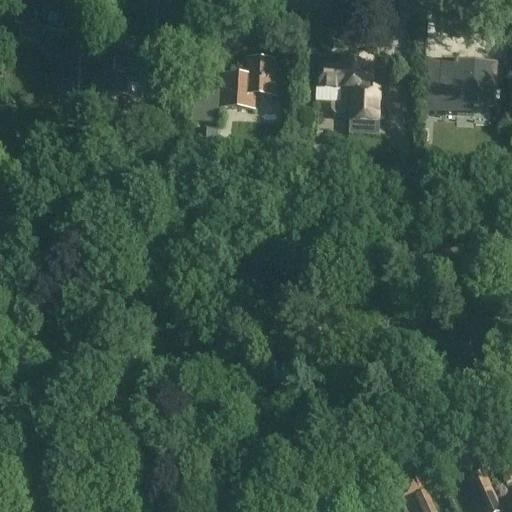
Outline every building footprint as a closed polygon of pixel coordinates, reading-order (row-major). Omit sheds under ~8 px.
[(23,27),(19,36),(38,45),(42,35),(58,42),(72,48),(71,96),(75,96),(74,134),(93,135),(97,41),(75,32),(78,25),(72,22),(77,9),(56,0),(46,0),(47,0),(46,0),(33,0),(22,27),(23,27)] [(117,40),(115,76),(130,76),(130,72),(181,75),(183,46),(156,44),(156,42),(117,40)] [(321,69),(320,91),(337,92),(337,101),(332,104),(330,109),(331,114),(334,118),(339,119),(344,117),(347,113),(351,114),(351,119),(350,119),(349,134),(379,136),(380,121),(377,121),(378,105),(369,104),(370,94),(372,94),(374,63),(342,61),(341,71),(321,69)] [(255,112),(256,98),(278,100),(280,75),(275,74),(275,64),(249,62),(248,79),(224,77),(223,93),(194,92),(193,124),(220,125),(220,111),(255,112)] [(427,85),(425,114),(451,115),(452,107),(492,110),(495,68),(456,65),(456,64),(453,63),(453,65),(441,64),(440,82),(443,82),(442,86),(427,85)] [(113,71),(98,70),(96,98),(112,99),(113,71)] [(219,134),(194,133),(193,174),(218,175),(219,134)] [(324,153),(288,151),(286,186),(322,188),(324,153)] [(418,163),(385,163),(385,189),(418,188),(418,163)] [(510,170),(488,169),(488,187),(510,187),(510,170)] [(505,486),(511,482),(511,472),(510,468),(499,472),(505,486)] [(429,469),(414,477),(420,490),(435,482),(429,469)] [(470,481),(476,494),(484,511),(502,511),(491,488),(484,474),(470,481)] [(412,477),(391,484),(391,485),(398,502),(421,493),(416,481),(414,482),(412,477)] [(428,506),(422,509),(423,511),(437,511),(427,491),(423,493),(428,506)] [(423,493),(418,495),(416,496),(422,509),(428,506),(423,493)] [(371,511),(366,499),(354,504),(357,511),(371,511)]
